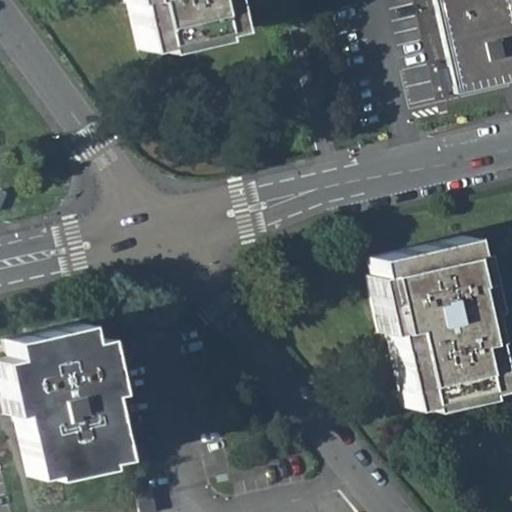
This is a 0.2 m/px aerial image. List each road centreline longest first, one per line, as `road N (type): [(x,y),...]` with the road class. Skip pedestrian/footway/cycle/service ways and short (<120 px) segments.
road 1 (residential): [(391,511),(157,227)]
road 2 (residential): [(511,149),(157,227)]
road 3 (residential): [(157,227),(0,14)]
road 4 (residential): [(157,227),(0,262)]
